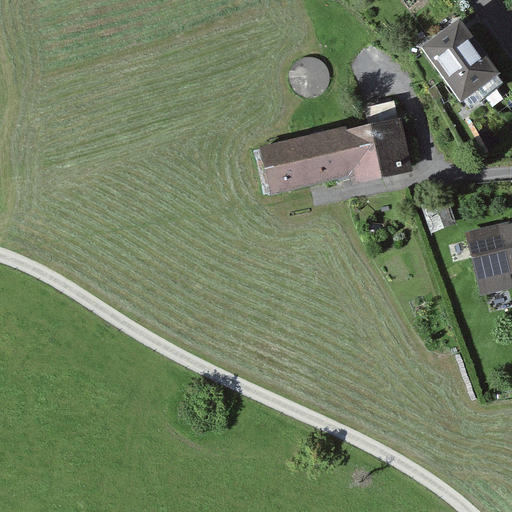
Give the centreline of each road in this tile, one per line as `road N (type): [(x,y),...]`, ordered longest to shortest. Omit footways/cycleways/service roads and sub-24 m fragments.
road 1 (unclassified): [(469,511),(361,440),(172,352),(0,255)]
road 2 (track): [(367,62),(407,94),(434,170),(511,171)]
